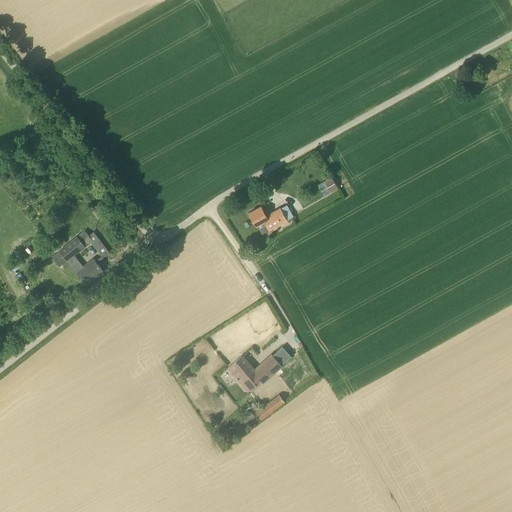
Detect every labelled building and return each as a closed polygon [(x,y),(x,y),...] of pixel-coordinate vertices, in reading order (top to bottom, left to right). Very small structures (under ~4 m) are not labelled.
[(332,178),(325,182),(331,193),(339,189),(332,178)] [(98,220),(105,215),(97,205),(91,209),(98,220)] [(256,226),(264,222),(269,230),(287,220),(281,208),(266,216),(261,207),(249,213),(256,226)] [(66,268),(70,265),(86,285),(103,271),(94,260),(84,268),(73,255),(92,240),(104,256),(109,252),(93,233),(89,236),(85,231),(52,257),(59,267),(62,264),(66,268)] [(12,268),(15,271),(23,264),(21,262),(21,261),(12,268)] [(38,294),(36,291),(28,296),(28,297),(30,300),(37,295),(38,294)] [(228,368),(249,391),(261,380),(263,382),(282,366),(272,355),(254,371),(241,356),(228,368)] [(261,420),(275,410),(269,403),(256,413),(261,420)] [(235,429),(240,436),(246,431),(241,424),(235,429)]
